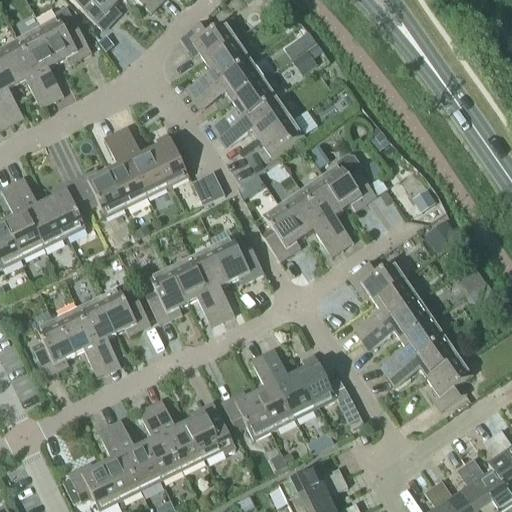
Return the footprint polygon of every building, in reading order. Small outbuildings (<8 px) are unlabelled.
[(66,0),(68,3),(78,13),(102,35),(119,16),(113,12),(120,5),(115,0),(66,0)] [(129,0),(150,19),(159,9),(149,0),(115,0),(120,5),(124,0),(129,0)] [(149,0),(159,9),(167,0),(149,0)] [(238,0),(248,9),(256,0),(238,0)] [(92,56),(77,29),(68,12),(55,19),(56,22),(39,31),(59,68),(67,63),(70,68),(92,56)] [(226,24),(214,33),(207,24),(180,42),(194,63),(200,59),(206,68),(240,45),(226,24)] [(49,73),(59,68),(39,31),(18,43),(45,92),(56,86),(49,73)] [(34,98),(45,92),(18,43),(0,52),(0,56),(18,90),(27,85),(34,98)] [(207,95),(253,63),(240,45),(206,68),(211,76),(199,84),(207,95)] [(10,95),(18,90),(0,56),(0,104),(5,114),(17,108),(10,95)] [(231,106),(266,82),(253,63),(207,95),(214,106),(226,97),(231,106)] [(232,133),(279,101),(287,95),(284,91),(276,97),(266,82),(231,106),(237,114),(225,122),(232,133)] [(257,143),(291,119),(279,101),(232,133),(239,143),(251,135),(257,143)] [(265,166),(305,139),(291,119),(257,143),(263,152),(258,156),(265,166)] [(127,132),(115,138),(147,203),(168,193),(150,155),(141,160),(127,132)] [(115,138),(104,144),(117,171),(109,176),(127,213),(147,203),(115,138)] [(159,151),(150,155),(168,193),(189,182),(185,175),(185,174),(168,140),(156,145),(159,151)] [(375,200),(359,176),(363,173),(354,161),(347,160),(336,167),(337,169),(320,181),(343,214),(351,208),(355,214),(375,200)] [(97,175),(74,186),(88,214),(98,209),(105,224),(127,213),(109,176),(99,180),(97,175)] [(213,178),(202,183),(214,206),(224,200),(213,178)] [(335,220),(343,214),(320,181),(301,194),(333,239),(343,232),(335,220)] [(24,183),(11,189),(42,254),(63,244),(45,207),(37,211),(24,183)] [(202,183),(192,188),(203,211),(214,206),(202,183)] [(55,202),(45,207),(63,244),(84,234),(77,220),(88,214),(74,186),(52,196),(55,202)] [(11,189),(0,195),(14,222),(3,227),(22,265),(42,254),(11,189)] [(322,247),(333,239),(301,194),(283,206),(306,240),(313,235),(322,247)] [(272,234),(261,241),(272,256),(276,263),(286,256),(289,260),(300,253),(297,247),(306,241),(283,208),(263,221),(272,234)] [(458,245),(445,226),(437,231),(451,251),(458,245)] [(0,276),(1,276),(0,275),(22,265),(3,227),(0,229),(0,276)] [(211,252),(229,289),(239,284),(242,290),(264,279),(249,250),(238,255),(232,242),(211,252)] [(211,252),(190,262),(215,312),(227,306),(220,293),(229,289),(211,252)] [(190,262),(170,273),(187,309),(197,305),(203,318),(215,312),(190,262)] [(394,266),(381,275),(375,265),(349,283),(363,304),(369,301),(374,309),(408,286),(394,266)] [(156,297),(145,302),(159,330),(181,320),(178,314),(187,309),(170,273),(149,283),(156,297)] [(361,345),(420,304),(408,286),(374,309),(380,317),(354,335),(361,345)] [(119,293),(97,304),(115,340),(125,335),(128,341),(150,330),(136,302),(126,307),(119,293)] [(97,304),(77,314),(101,363),(113,357),(107,344),(115,340),(97,304)] [(400,346),(433,323),(420,304),(361,345),(369,356),(394,338),(400,346)] [(77,314),(56,324),(74,360),(83,356),(90,369),(101,363),(77,314)] [(387,383),(446,342),(433,323),(400,346),(405,354),(380,372),(387,383)] [(43,348),(32,353),(46,381),(47,381),(68,370),(65,364),(74,360),(56,324),(36,334),(43,348)] [(426,384),(459,361),(446,342),(387,383),(395,393),(420,376),(426,384)] [(274,354),(262,360),(294,424),(315,414),(297,377),(288,382),(274,354)] [(262,360),(251,366),(265,394),(256,398),(274,435),(294,424),(262,360)] [(306,373),(297,377),(315,414),(336,404),(339,411),(351,435),(363,429),(362,428),(361,426),(351,405),(338,383),(337,383),(328,388),(314,361),(303,367),(306,373)] [(459,389),(473,380),(459,361),(426,384),(432,392),(426,396),(441,417),(466,399),(459,389)] [(243,397),(221,408),(235,436),(245,432),(252,446),(274,435),(256,398),(246,403),(243,397)] [(162,406),(150,412),(182,476),(202,466),(184,429),(175,434),(162,406)] [(194,425),(184,429),(202,466),(222,456),(224,460),(236,454),(227,437),(213,408),(191,419),(194,425)] [(150,412),(139,417),(152,445),(143,449),(161,486),(182,476),(150,412)] [(122,426),(109,432),(140,496),(161,486),(143,449),(135,453),(122,426)] [(109,432),(98,437),(111,465),(102,469),(120,506),(140,496),(109,432)] [(511,450),(501,435),(492,441),(511,469),(511,450)] [(511,502),(511,469),(492,441),(484,447),(496,464),(489,469),(493,475),(493,476),(511,502)] [(473,463),(464,469),(493,511),(511,511),(511,502),(493,476),(485,481),(473,463)] [(70,484),(62,488),(73,510),(80,506),(81,508),(93,503),(97,511),(107,511),(120,506),(102,469),(93,474),(90,468),(67,479),(70,484)] [(469,511),(493,511),(464,469),(456,475),(468,493),(460,498),(469,511)] [(288,510),(343,483),(339,473),(319,483),(315,474),(279,492),(288,510)] [(329,502),(348,492),(343,483),(288,510),(289,511),(327,511),(332,510),(329,502)] [(469,511),(460,498),(453,503),(441,485),(432,492),(445,511),(469,511)] [(445,511),(432,492),(424,497),(434,511),(445,511)]
